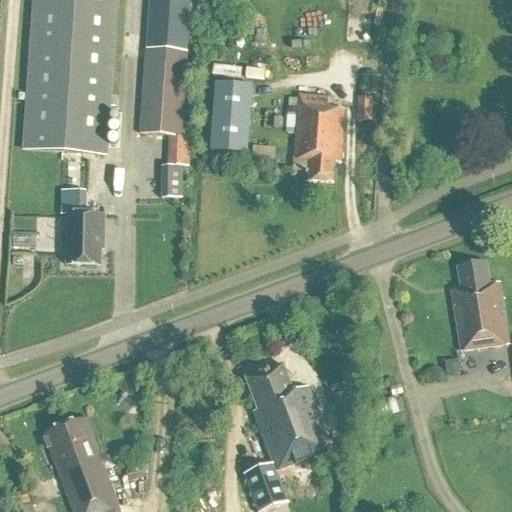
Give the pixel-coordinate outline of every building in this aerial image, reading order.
[(116,0),(34,0),(24,155),(104,160),(116,0)] [(190,141),(181,141),(190,0),(150,0),(141,138),(170,139),(169,170),(163,169),(163,202),(183,202),(184,171),(189,171),(190,141)] [(367,93),(382,93),(383,77),(367,77),(367,93)] [(329,100),(299,97),(294,162),(309,163),(307,183),(333,185),(335,165),(341,166),(345,111),(328,110),(329,100)] [(357,124),(372,125),(373,101),(358,100),(357,124)] [(212,109),(212,122),(232,122),(232,109),(212,109)] [(212,122),(207,122),(207,140),(210,140),(231,140),(234,140),(234,122),(232,122),(212,122)] [(231,140),(210,140),(210,155),(231,155),(231,140)] [(275,151),(234,147),(233,159),(274,163),(275,151)] [(67,268),(101,268),(102,240),(104,240),(105,218),(67,217),(67,268)] [(509,346),(499,285),(490,287),(486,265),(457,270),(461,292),(451,293),(461,353),(509,346)] [(293,395),(283,367),(246,381),(258,413),(253,415),(272,466),(243,477),(255,511),(271,511),(288,506),(276,474),(332,454),(308,389),(293,395)] [(119,511),(101,463),(103,462),(87,419),(44,436),(72,511),(119,511)] [(227,427),(235,450),(249,445),(242,422),(227,427)] [(142,464),(126,467),(129,485),(145,482),(142,464)] [(13,511),(30,505),(25,491),(8,497),(13,511)]
